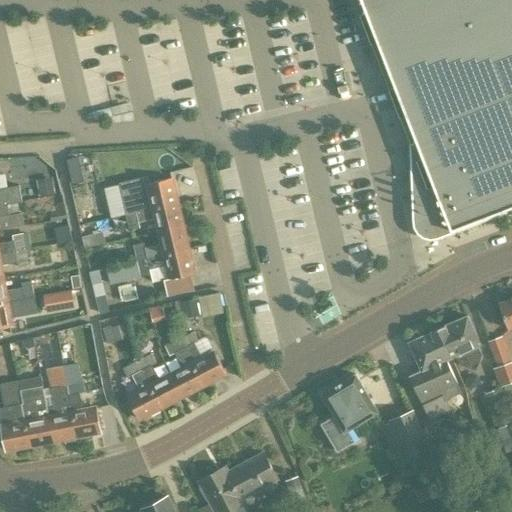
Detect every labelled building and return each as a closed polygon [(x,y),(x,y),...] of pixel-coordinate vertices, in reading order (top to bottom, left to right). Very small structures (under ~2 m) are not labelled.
[(511,206),(511,0),(361,0),(367,14),(361,16),(374,49),(390,92),(399,117),(411,144),(414,220),(415,227),(418,234),(424,238),(431,239),(438,238),(503,213),(503,214),(506,213),(505,210),(511,206)] [(0,157),(0,171),(21,171),(21,197),(55,196),(55,173),(49,173),(49,157),(0,157)] [(82,180),(77,157),(66,160),(71,183),(82,180)] [(136,214),(177,204),(172,180),(149,185),(147,178),(120,185),(127,216),(136,214)] [(0,205),(17,202),(22,202),(19,186),(0,188),(0,205)] [(0,205),(0,215),(8,214),(9,220),(20,218),(17,202),(0,205)] [(183,227),(177,204),(136,214),(154,210),(159,233),(183,227)] [(189,250),(183,227),(159,233),(162,245),(146,249),(144,242),(133,245),(137,261),(137,263),(189,250)] [(86,246),(106,241),(103,230),(84,235),(86,246)] [(0,243),(0,254),(26,250),(23,234),(12,236),(13,241),(0,243)] [(0,254),(0,279),(3,279),(1,265),(17,262),(18,268),(28,266),(26,250),(0,254)] [(166,266),(170,280),(195,274),(189,250),(137,263),(137,261),(106,269),(110,284),(152,274),(151,270),(166,266)] [(102,268),(93,269),(97,311),(106,310),(102,268)] [(78,275),(70,276),(72,287),(80,286),(78,275)] [(0,279),(0,303),(35,297),(32,282),(21,284),(22,288),(6,291),(3,279),(0,279)] [(121,285),(122,299),(139,298),(138,284),(121,285)] [(57,293),(60,308),(74,306),(71,290),(57,293)] [(200,295),(202,314),(226,312),(224,292),(200,295)] [(38,313),(35,297),(0,303),(0,328),(12,326),(11,318),(38,313)] [(511,299),(500,304),(510,330),(511,328),(511,299)] [(187,301),(187,315),(200,314),(199,300),(187,301)] [(477,346),(481,345),(468,316),(438,330),(450,358),(455,356),(456,356),(459,364),(475,371),(481,355),(477,346)] [(104,328),(108,343),(128,336),(124,322),(104,328)] [(409,342),(421,370),(410,375),(423,404),(443,396),(444,398),(459,392),(445,361),(450,358),(438,330),(409,342)] [(179,338),(204,385),(226,374),(207,337),(204,339),(203,338),(198,340),(193,331),(179,338)] [(511,360),(510,362),(501,337),(490,341),(498,366),(493,368),(500,386),(511,381),(511,360)] [(171,375),(183,397),(204,385),(179,338),(165,346),(170,356),(175,353),(184,369),(171,375)] [(161,408),(183,397),(171,375),(161,381),(152,365),(156,363),(150,353),(136,361),(161,408)] [(128,398),(139,420),(161,408),(136,361),(122,368),(128,378),(133,375),(141,391),(128,398)] [(345,432),(348,430),(354,440),(382,423),(376,413),(378,411),(356,373),(322,394),(345,432)] [(30,446),(17,380),(0,383),(0,386),(4,406),(0,407),(0,423),(5,451),(30,446)] [(17,380),(30,446),(53,441),(42,386),(20,390),(18,380),(17,380)] [(42,386),(53,441),(77,436),(66,385),(51,388),(54,405),(47,406),(42,386)] [(66,385),(77,436),(101,432),(96,407),(83,410),(79,393),(69,395),(67,385),(66,385)] [(511,421),(500,388),(486,393),(499,428),(511,422),(511,421)] [(429,449),(412,410),(390,419),(407,459),(429,449)] [(264,453),(229,472),(243,498),(278,479),(264,453)] [(243,498),(229,472),(228,473),(225,467),(199,481),(215,511),(229,511),(245,504),(242,498),(243,498)] [(300,511),(310,508),(304,493),(293,497),(298,511),(300,511)] [(144,509),(144,511),(174,511),(167,498),(155,504),(154,502),(143,507),(144,509)]
